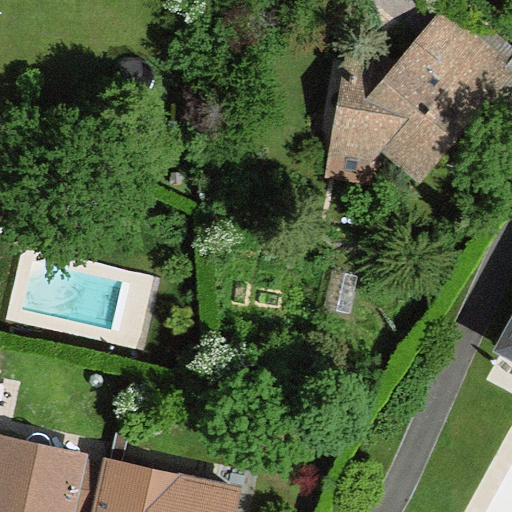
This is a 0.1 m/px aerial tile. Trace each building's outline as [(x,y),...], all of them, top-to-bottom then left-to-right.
[(423,170),(477,106),(433,71),(444,60),(425,44),(392,84),(351,77),(341,140),(378,145),(385,138),(423,170)] [(69,511),(82,457),(0,439),(0,511),(69,511)] [(101,511),(111,464),(82,457),(69,511),(101,511)] [(196,482),(111,464),(101,511),(189,511),(196,485),(196,482)] [(222,511),(226,491),(196,485),(189,511),(222,511)]
